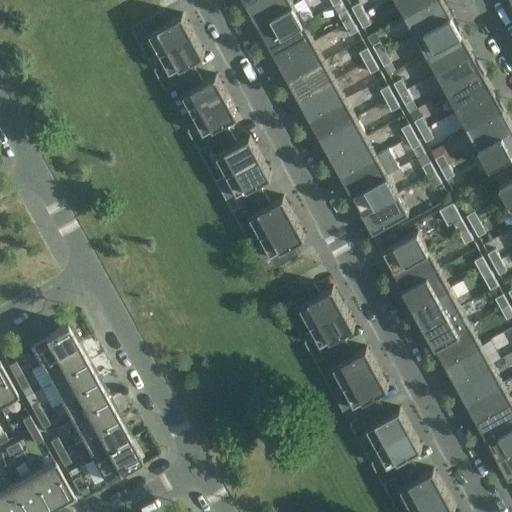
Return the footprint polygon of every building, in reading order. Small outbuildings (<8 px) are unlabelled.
[(258,22),(293,3),(292,0),(253,0),(247,3),(258,22)] [(397,0),(406,15),(432,0),(397,0)] [(416,34),(452,14),(444,0),(432,0),(406,15),(416,34)] [(365,12),(359,2),(352,6),(357,17),(365,12)] [(268,41),(304,21),(293,3),(258,22),(268,41)] [(194,33),(183,13),(170,20),(164,9),(142,21),(159,52),(194,33)] [(352,20),(346,9),(338,14),(344,24),(352,20)] [(371,23),(365,12),(357,17),(363,27),(371,23)] [(427,53),(463,33),(452,14),(416,34),(427,53)] [(358,30),(352,20),(344,24),(350,35),(358,30)] [(279,60),(314,40),(304,21),(268,41),(279,60)] [(192,60),(205,53),(194,33),(159,52),(176,83),(198,70),(192,60)] [(437,72),(473,52),(463,33),(427,53),(437,72)] [(289,79),(325,59),(314,40),(279,60),(289,79)] [(386,51),(380,40),(373,44),(378,55),(386,51)] [(373,57),(367,47),(359,51),(365,62),(373,57)] [(392,61),(386,51),(378,55),(384,65),(392,61)] [(448,91),(484,71),(473,52),(437,72),(448,91)] [(379,68),(373,57),(365,62),(371,72),(379,68)] [(299,98),(335,78),(325,59),(289,79),(299,98)] [(227,94),(216,74),(203,81),(198,70),(176,83),(192,113),(227,94)] [(458,109),(494,90),(484,71),(448,91),(458,109)] [(310,117),(346,97),(335,78),(299,98),(310,117)] [(407,88),(401,78),(394,82),(399,93),(407,88)] [(394,95),(388,85),(380,89),(386,100),(394,95)] [(413,99),(407,88),(399,93),(405,103),(413,99)] [(469,128),(504,109),(494,90),(458,109),(469,128)] [(225,121),(238,113),(227,94),(192,113),(209,143),(231,131),(225,121)] [(400,106),(394,95),(386,100),(392,110),(400,106)] [(320,136),(356,116),(346,97),(310,117),(320,136)] [(479,147),(511,129),(511,122),(504,109),(469,128),(479,147)] [(331,155),(367,135),(356,116),(320,136),(331,155)] [(428,126),(422,116),(414,120),(420,131),(428,126)] [(415,133),(409,123),(401,127),(407,138),(415,133)] [(434,137),(428,126),(420,131),(426,141),(434,137)] [(511,155),(511,129),(479,147),(490,167),(511,155)] [(261,154),(250,134),(237,142),(231,131),(209,143),(226,174),(261,154)] [(421,144),(415,133),(407,138),(413,148),(421,144)] [(341,174),(377,154),(367,135),(331,155),(341,174)] [(449,164),(443,153),(435,158),(441,168),(449,164)] [(259,181),(272,174),(261,154),(226,174),(243,204),(265,192),(259,181)] [(352,193),(388,173),(377,154),(341,174),(352,193)] [(436,171),(430,161),(422,165),(428,176),(436,171)] [(455,174),(449,164),(441,168),(447,179),(455,174)] [(442,182),(436,171),(428,176),(434,186),(442,182)] [(362,212),(398,192),(388,173),(352,193),(362,212)] [(511,203),(511,177),(499,184),(510,204),(511,203)] [(295,215),(284,195),(271,202),(265,192),(243,204),(260,234),(295,215)] [(409,212),(398,192),(362,212),(373,232),(409,212)] [(480,221),(475,210),(467,214),(473,225),(480,221)] [(293,242),(306,235),(295,215),(260,234),(277,265),(299,253),(293,242)] [(467,228),(461,217),(453,222),(459,232),(467,228)] [(486,231),(480,221),(473,225),(478,236),(486,231)] [(473,238),(467,228),(459,232),(465,243),(473,238)] [(429,249),(418,229),(383,249),(394,268),(429,249)] [(501,259),(495,248),(488,252),(493,263),(501,259)] [(404,287),(440,268),(429,249),(394,268),(404,287)] [(488,266),(482,255),(474,259),(480,270),(488,266)] [(507,269),(501,259),(493,263),(499,273),(507,269)] [(494,276),(488,266),(480,270),(486,281),(494,276)] [(414,306),(450,286),(440,268),(404,287),(414,306)] [(345,306),(333,285),(320,292),(314,281),(292,293),(309,324),(345,306)] [(425,325),(461,305),(450,286),(414,306),(425,325)] [(509,304),(503,293),(495,297),(501,308),(509,304)] [(511,315),(511,309),(509,304),(501,308),(507,318),(511,315)] [(435,344),(471,324),(461,305),(425,325),(435,344)] [(342,332),(355,325),(345,306),(309,324),(326,355),(348,343),(342,332)] [(41,363),(80,341),(77,342),(67,322),(30,343),(41,363)] [(446,363),(482,343),(471,324),(435,344),(446,363)] [(51,381),(90,360),(90,359),(88,361),(78,343),(80,341),(41,363),(51,381)] [(378,366),(367,346),(354,353),(348,343),(326,355),(343,385),(378,366)] [(456,382),(492,362),(482,343),(446,363),(456,382)] [(62,400),(101,379),(100,378),(98,380),(89,362),(91,360),(90,360),(51,381),(62,400)] [(22,373),(15,361),(8,365),(15,377),(22,373)] [(0,403),(17,394),(0,362),(0,403)] [(467,401),(503,381),(492,362),(456,382),(467,401)] [(376,393),(389,386),(378,366),(343,385),(360,416),(382,403),(376,393)] [(29,385),(22,373),(15,377),(22,389),(29,385)] [(72,419),(111,398),(111,397),(109,398),(99,380),(101,379),(62,400),(72,419)] [(477,420),(511,400),(511,398),(503,381),(467,401),(477,420)] [(43,411),(36,398),(29,402),(36,415),(43,411)] [(83,438),(122,417),(121,416),(119,417),(109,399),(111,398),(72,419),(83,438)] [(488,439),(511,425),(511,400),(477,420),(488,439)] [(411,427),(400,407),(387,414),(382,403),(360,416),(376,446),(411,427)] [(50,423),(43,411),(36,415),(43,427),(50,423)] [(36,427),(29,415),(22,419),(29,431),(36,427)] [(93,457),(132,436),(132,435),(130,436),(120,418),(122,417),(83,438),(93,457)] [(498,458),(511,450),(511,425),(488,439),(498,458)] [(43,440),(36,427),(29,431),(35,444),(43,440)] [(409,454),(422,446),(411,427),(376,446),(393,476),(415,464),(409,454)] [(64,449),(57,436),(50,440),(57,453),(64,449)] [(141,457),(130,437),(132,436),(93,457),(104,477),(141,457)] [(21,448),(17,441),(5,448),(9,455),(21,448)] [(71,461),(64,449),(57,453),(64,465),(71,461)] [(511,476),(511,450),(498,458),(509,478),(511,476)] [(73,494),(54,461),(34,472),(53,505),(73,494)] [(445,487),(434,467),(421,475),(415,464),(393,476),(410,507),(445,487)] [(40,511),(53,505),(34,472),(16,482),(32,511),(40,511)] [(86,488),(79,475),(71,479),(78,491),(86,488)] [(32,511),(16,482),(0,490),(0,498),(7,511),(32,511)] [(447,511),(456,507),(445,487),(410,507),(412,511),(447,511)]
